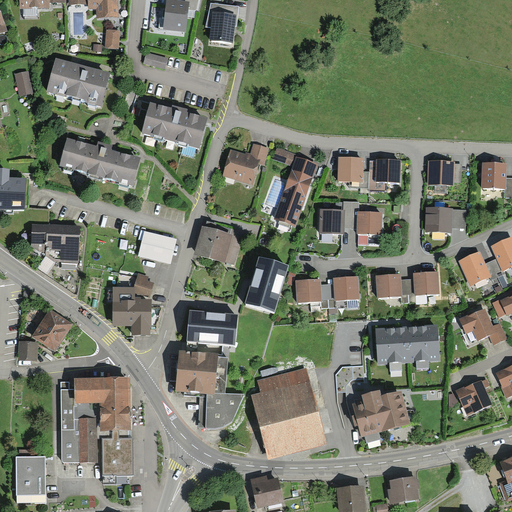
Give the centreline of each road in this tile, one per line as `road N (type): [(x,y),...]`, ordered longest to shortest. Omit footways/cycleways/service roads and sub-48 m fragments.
road 1 (tertiary): [(200,451),(295,469),(425,456),(511,435)]
road 2 (residential): [(226,116),(317,141),(511,150)]
road 3 (residential): [(142,378),(167,332),(226,116)]
road 4 (tertiary): [(0,258),(94,323),(142,378)]
road 5 (residential): [(139,0),(138,70),(216,91)]
